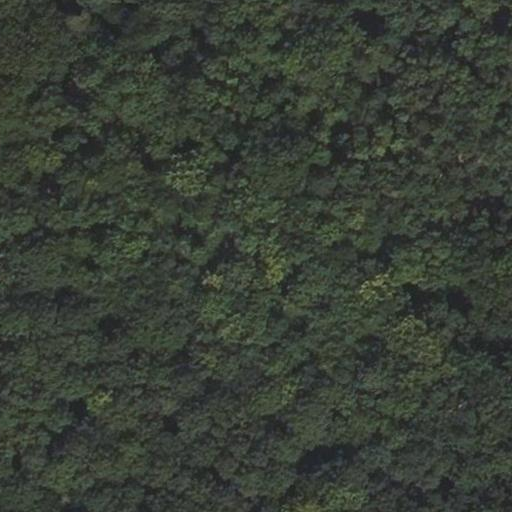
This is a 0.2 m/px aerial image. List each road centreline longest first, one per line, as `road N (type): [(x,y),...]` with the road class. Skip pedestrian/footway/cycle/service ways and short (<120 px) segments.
road 1 (track): [(0,263),(425,511)]
road 2 (track): [(120,0),(0,108)]
